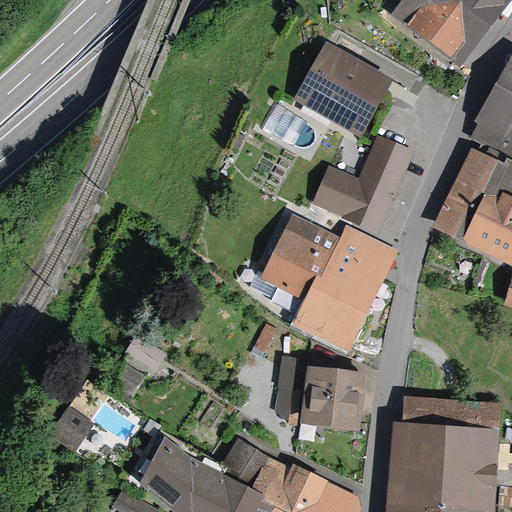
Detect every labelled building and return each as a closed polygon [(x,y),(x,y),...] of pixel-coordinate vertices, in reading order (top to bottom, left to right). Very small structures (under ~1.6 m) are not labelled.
[(460,67),(486,33),(449,5),(452,0),(399,0),(390,14),(460,67)] [(452,0),(449,5),(486,33),(510,0),(452,0)] [(361,137),(394,78),(325,40),(292,99),(361,137)] [(511,51),(487,97),(511,110),(511,51)] [(511,159),(511,110),(487,97),(474,120),(477,122),(469,137),(481,143),(509,158),(511,159)] [(313,156),(324,129),(277,109),(265,136),(313,156)] [(377,133),(358,177),(396,194),(415,150),(377,133)] [(467,243),(509,158),(481,143),(478,150),(472,147),(432,225),(467,243)] [(511,159),(509,158),(467,243),(511,264),(511,159)] [(358,177),(328,164),(311,204),(378,233),(396,194),(358,177)] [(322,272),(340,236),(291,213),(260,278),(304,299),(316,273),(321,275),(322,272)] [(322,272),(375,297),(398,250),(345,224),(340,236),(322,272)] [(375,297),(322,272),(321,275),(316,273),(304,299),(291,324),(349,351),(375,297)] [(511,273),(503,305),(511,307),(511,273)] [(264,351),(276,329),(266,323),(254,346),(251,355),(260,358),(263,351),(264,351)] [(155,371),(167,353),(136,334),(125,351),(155,371)] [(298,360),(283,358),(279,387),(294,389),(298,360)] [(132,395),(144,376),(125,364),(113,383),(132,395)] [(365,376),(317,370),(316,379),(307,378),(302,418),(359,425),(365,376)] [(494,511),(503,402),(404,394),(402,420),(393,419),(385,511),(494,511)] [(68,405),(49,433),(75,451),(95,423),(68,405)] [(190,456),(165,434),(138,483),(175,511),(281,511),(283,511),(260,499),(216,478),(220,469),(190,456)] [(216,478),(260,499),(278,461),(269,457),(239,438),(220,469),(216,478)] [(290,467),(278,461),(260,499),(283,511),(285,511),(360,511),(367,500),(327,481),(328,479),(292,462),(290,467)] [(157,511),(159,509),(121,489),(112,506),(122,511),(157,511)]
